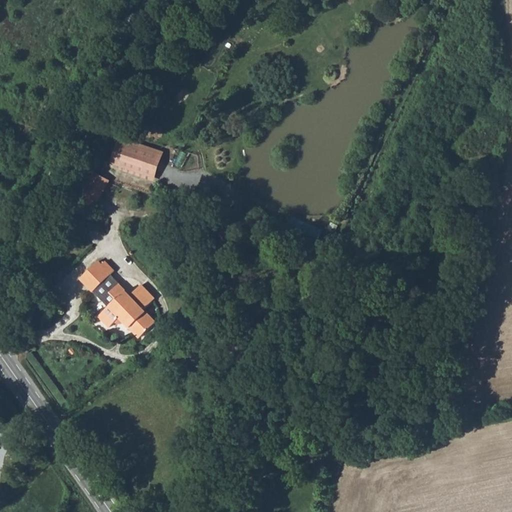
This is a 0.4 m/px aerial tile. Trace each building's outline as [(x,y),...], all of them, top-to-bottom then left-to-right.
[(162,154),(123,142),(116,166),(155,177),(162,154)] [(91,182),(87,188),(100,192),(103,189),(91,182)] [(100,192),(87,188),(80,199),(94,207),(100,192)] [(99,261),(80,281),(93,294),(115,271),(106,262),(103,265),(99,261)] [(109,305),(100,315),(111,327),(117,322),(122,326),(126,322),(141,337),(156,323),(144,311),(155,299),(140,285),(129,294),(119,284),(104,299),(109,305)]
